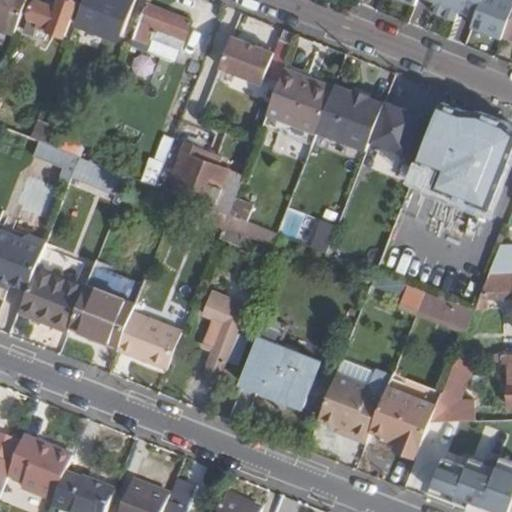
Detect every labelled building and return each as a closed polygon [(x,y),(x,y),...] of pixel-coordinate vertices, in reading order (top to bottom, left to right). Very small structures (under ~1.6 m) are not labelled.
[(0,0),(0,27),(17,33),(29,0),(0,0)] [(38,0),(26,31),(37,36),(41,27),(66,37),(79,5),(66,0),(59,0),(57,8),(38,0)] [(87,0),(80,19),(122,35),(136,0),(135,0),(87,0)] [(511,20),(511,0),(398,0),(418,7),(420,0),(429,0),(437,3),(434,13),(458,21),(461,12),(478,18),(474,28),(505,39),(506,38),(511,20)] [(146,5),(133,39),(151,46),(153,40),(166,45),(162,54),(175,59),(180,49),(182,50),(193,23),(146,5)] [(267,76),(281,82),(286,70),(289,64),(299,35),(284,30),(276,51),(267,76)] [(267,76),(276,51),(234,35),(221,69),(264,85),(267,76)] [(303,81),(336,94),(339,83),(289,64),(286,70),(304,77),(303,81)] [(281,82),(266,123),(284,130),(316,142),(336,94),(303,81),(304,77),(286,70),(281,82)] [(387,106),(338,86),(336,94),(321,132),(369,151),(370,149),(387,106)] [(387,106),(370,149),(419,168),(421,163),(437,122),(388,103),(387,106)] [(437,122),(421,163),(441,171),(435,188),(491,210),(511,157),(511,125),(509,122),(503,120),(501,126),(469,113),(444,103),(437,122)] [(469,113),(501,126),(503,120),(482,111),(470,111),(469,113)] [(40,120),(33,138),(54,146),(60,129),(40,120)] [(264,128),(282,134),(284,130),(266,123),(264,128)] [(155,164),(164,167),(174,139),(165,136),(155,164)] [(218,204),(215,209),(231,215),(236,199),(245,176),(216,165),(219,156),(187,144),(174,178),(195,187),(194,189),(205,194),(203,197),(218,204)] [(75,177),(124,196),(132,176),(87,159),(82,157),(75,177)] [(310,235),(325,241),(339,205),(298,189),(289,214),(298,218),(294,228),(295,229),(310,235)] [(254,206),(236,199),(231,215),(248,222),(254,206)] [(339,205),(325,241),(333,244),(347,208),(339,205)] [(226,228),(231,215),(215,209),(209,206),(202,223),(224,232),(226,228)] [(248,236),(276,247),(281,234),(248,222),(231,215),(226,228),(248,236)] [(0,229),(23,238),(31,235),(1,223),(0,225),(0,229)] [(248,236),(226,228),(224,232),(221,239),(243,248),(248,236)] [(23,238),(0,229),(0,281),(2,277),(15,283),(32,289),(35,281),(50,242),(31,235),(23,238)] [(310,235),(295,229),(291,238),(306,244),(310,235)] [(489,274),(511,272),(511,244),(500,244),(489,274)] [(84,300),(74,328),(122,346),(135,313),(145,285),(97,267),(84,300)] [(380,272),(375,287),(402,295),(407,281),(380,272)] [(511,272),(489,274),(481,293),(511,292),(511,272)] [(15,283),(2,277),(0,281),(13,288),(15,283)] [(32,289),(24,310),(57,323),(55,329),(72,335),(74,328),(84,300),(35,281),(32,289)] [(401,307),(468,334),(477,310),(410,285),(401,307)] [(207,374),(223,380),(244,328),(240,326),(248,306),(214,292),(205,316),(215,321),(207,342),(217,347),(207,374)] [(21,315),(55,329),(57,323),(24,310),(21,315)] [(135,313),(122,346),(121,350),(171,371),(185,333),(135,313)] [(266,328),(262,338),(280,346),(284,335),(266,328)] [(262,338),(244,383),(303,406),(321,362),(280,346),(262,338)] [(511,354),(511,353),(511,339),(495,340),(496,354),(511,354)] [(443,400),(463,400),(467,389),(477,393),(484,374),(475,370),(481,355),(459,356),(446,393),(443,400)] [(339,373),(321,419),(341,427),(355,431),(353,436),(368,442),(373,429),(386,395),(372,389),(373,386),(339,373)] [(386,395),(373,429),(402,440),(400,445),(422,453),(425,447),(434,422),(443,400),(446,393),(410,379),(408,383),(393,377),(386,395)] [(443,400),(434,422),(459,421),(478,420),(476,399),(463,400),(443,400)] [(340,431),(353,436),(355,431),(341,427),(340,431)] [(25,437),(14,465),(10,476),(26,482),(24,488),(56,501),(68,472),(74,455),(25,437)] [(0,459),(0,497),(1,498),(10,476),(14,465),(0,459)] [(99,485),(68,472),(56,501),(54,506),(61,509),(59,511),(108,511),(117,489),(100,483),(99,485)] [(178,480),(172,495),(165,511),(189,511),(199,488),(178,480)] [(135,481),(123,511),(165,511),(172,495),(135,481)] [(263,511),(265,509),(229,495),(222,511),(263,511)]
